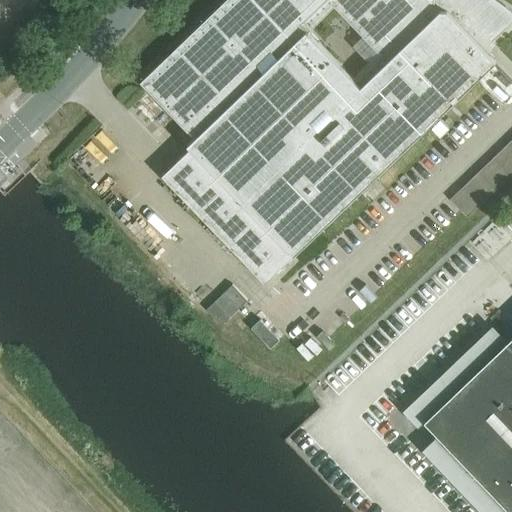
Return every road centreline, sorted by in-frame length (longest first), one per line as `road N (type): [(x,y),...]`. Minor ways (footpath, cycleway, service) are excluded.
road 1 (unknown): [(75,68),(170,205),(275,309),(320,294),(511,111)]
road 2 (unclassified): [(0,143),(130,0)]
